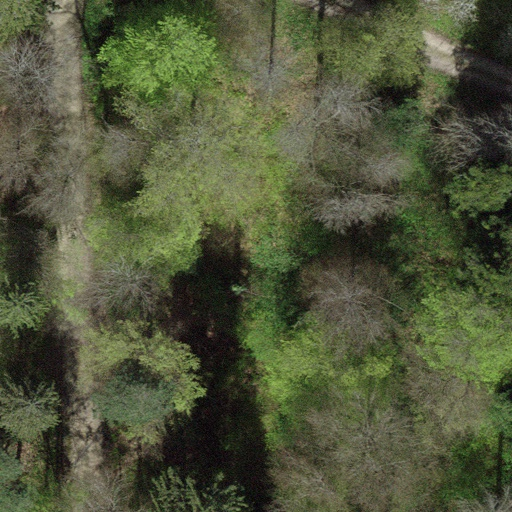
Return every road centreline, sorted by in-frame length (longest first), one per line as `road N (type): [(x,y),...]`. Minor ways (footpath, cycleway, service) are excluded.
road 1 (track): [(61,0),(66,272),(83,511)]
road 2 (track): [(333,0),(511,75)]
